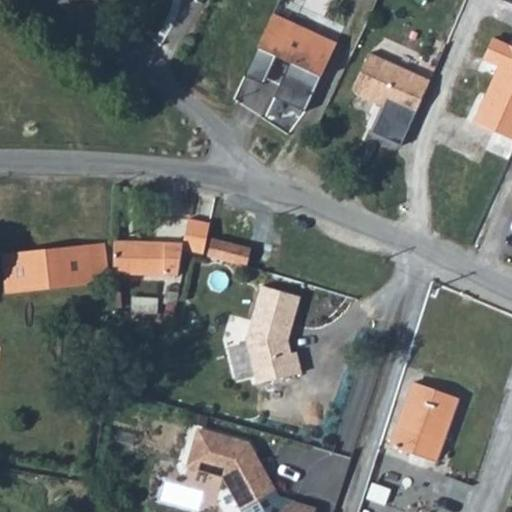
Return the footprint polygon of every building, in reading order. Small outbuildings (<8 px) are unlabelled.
[(262,13),(234,73),(253,82),(266,55),(279,61),(264,94),(294,108),(324,42),(262,13)] [(405,118),(424,72),(363,46),(350,74),(350,82),(354,88),(387,104),(385,109),(405,118)] [(511,144),(511,48),(509,47),(468,119),(511,144)] [(405,137),(423,146),(436,125),(417,115),(405,137)] [(189,217),(184,242),(183,248),(205,253),(210,221),(189,217)] [(108,270),(106,232),(89,234),(91,272),(108,270)] [(91,272),(89,234),(0,242),(0,256),(6,256),(9,281),(91,272)] [(230,259),(233,243),(213,238),(209,254),(230,259)] [(136,239),(116,239),(113,272),(135,272),(136,239)] [(135,272),(160,273),(160,241),(136,239),(135,272)] [(179,274),(183,248),(184,242),(160,241),(160,273),(179,274)] [(230,259),(247,262),(251,247),(233,243),(230,259)] [(300,292),(262,280),(245,333),(256,377),(300,367),(295,345),(289,347),(284,328),(287,319),(291,320),(300,292)] [(177,298),(179,288),(166,288),(165,298),(177,298)] [(454,394),(410,379),(388,444),(433,459),(454,394)] [(195,425),(184,463),(219,473),(237,504),(272,485),(246,440),(195,425)] [(304,511),(307,501),(288,497),(276,505),(274,511),(304,511)]
